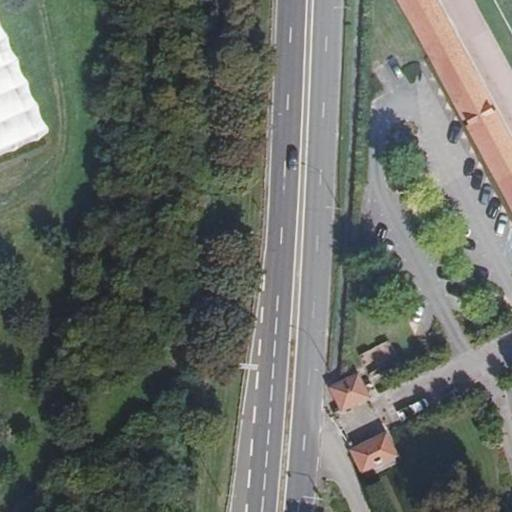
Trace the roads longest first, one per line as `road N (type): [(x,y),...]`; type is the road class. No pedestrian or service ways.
road 1 (primary): [(286,0),(273,307),(254,511)]
road 2 (primary): [(290,511),(321,0)]
